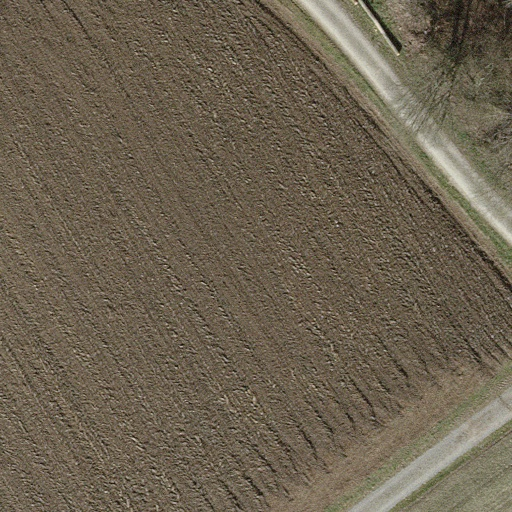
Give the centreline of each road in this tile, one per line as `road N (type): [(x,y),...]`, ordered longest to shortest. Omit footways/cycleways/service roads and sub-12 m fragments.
road 1 (track): [(315,0),(511,224)]
road 2 (track): [(366,511),(511,400)]
